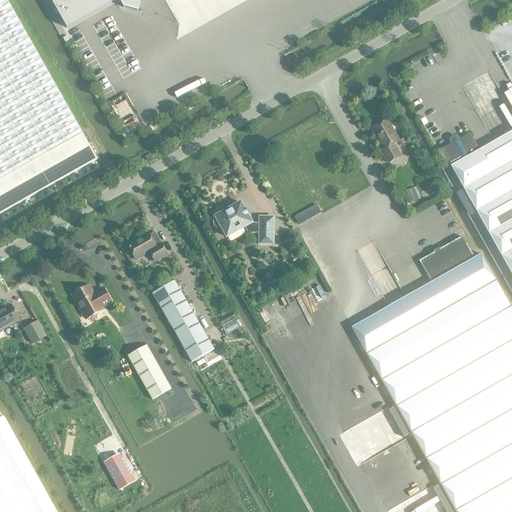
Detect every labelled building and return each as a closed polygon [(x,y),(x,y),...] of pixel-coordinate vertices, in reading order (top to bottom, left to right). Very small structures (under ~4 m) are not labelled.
[(0,0),(0,179),(78,135),(83,132),(7,0),(0,0)] [(47,0),(64,29),(114,0),(47,0)] [(95,75),(110,101),(125,92),(111,66),(95,75)] [(399,142),(387,120),(383,122),(381,122),(376,125),(375,127),(372,129),(379,141),(378,142),(383,150),(381,151),(388,163),(400,157),(393,145),(399,142)] [(463,188),(511,275),(511,131),(478,151),(450,166),(463,188)] [(83,132),(78,135),(0,179),(0,214),(97,160),(83,132)] [(452,145),(442,151),(450,166),(478,151),(470,135),(459,141),(457,138),(455,137),(451,139),(451,141),(452,145)] [(418,199),(413,188),(404,192),(409,203),(418,199)] [(227,238),(244,227),(248,234),(259,234),(259,244),(273,245),(273,217),(259,217),(259,223),(252,223),(240,203),(223,213),(221,208),(218,210),(217,211),(215,213),(214,215),(214,217),(213,216),(213,217),(213,219),(213,221),(213,223),(214,226),(215,228),(220,225),(227,238)] [(316,204),(294,216),(299,225),(321,212),(316,204)] [(135,259),(149,252),(155,262),(167,255),(161,244),(156,247),(148,234),(127,245),(135,259)] [(511,511),(511,309),(481,254),(474,258),(462,237),(419,261),(431,283),(351,328),(455,511),(511,511)] [(202,259),(195,262),(199,269),(205,266),(202,259)] [(175,281),(162,288),(152,294),(191,363),(214,350),(175,281)] [(90,317),(90,318),(102,311),(101,309),(111,303),(104,290),(93,296),(89,287),(84,290),(83,288),(81,289),(78,290),(77,292),(78,293),(73,296),(83,313),(83,312),(86,311),(90,317)] [(0,332),(20,321),(11,305),(0,310),(0,332)] [(37,322),(24,329),(32,344),(45,336),(37,322)] [(127,356),(152,400),(171,389),(147,345),(127,356)] [(16,359),(8,363),(11,367),(18,364),(16,359)] [(368,497),(377,505),(388,500),(393,494),(404,489),(401,486),(407,480),(406,481),(403,475),(405,474),(399,468),(403,466),(401,464),(406,462),(378,405),(371,413),(369,411),(370,410),(348,421),(344,413),(340,409),(341,409),(335,403),(331,408),(325,411),(368,497)] [(56,511),(5,418),(0,421),(0,511),(56,511)] [(120,456),(105,464),(117,485),(132,477),(120,456)]
